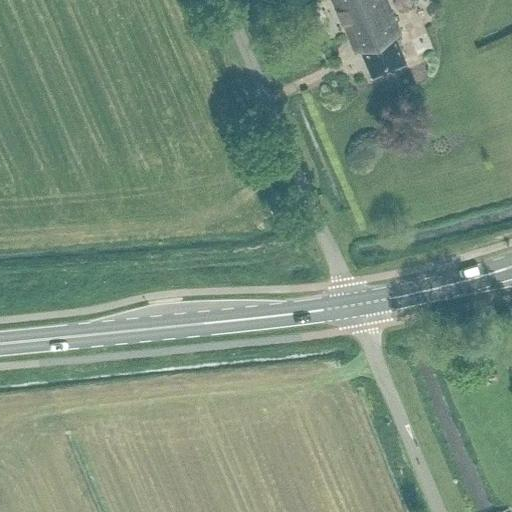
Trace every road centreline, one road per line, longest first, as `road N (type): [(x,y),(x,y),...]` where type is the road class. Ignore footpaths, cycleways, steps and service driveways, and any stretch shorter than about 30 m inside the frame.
road 1 (primary): [(0,342),(352,304)]
road 2 (unclassified): [(352,304),(224,0)]
road 3 (unclassified): [(438,511),(352,304)]
road 4 (primary): [(352,304),(511,264)]
